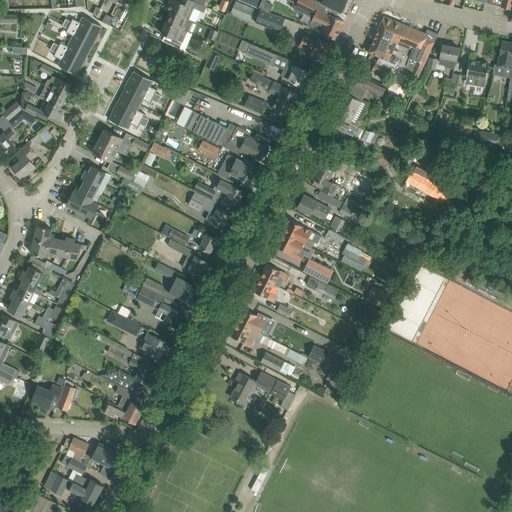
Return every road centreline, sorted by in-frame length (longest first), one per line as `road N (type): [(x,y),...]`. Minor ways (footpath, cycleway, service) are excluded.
road 1 (tertiary): [(143,445),(375,0)]
road 2 (residential): [(12,200),(36,199),(99,88)]
road 3 (residential): [(143,445),(97,430),(0,422)]
road 4 (unclassified): [(511,26),(391,0)]
